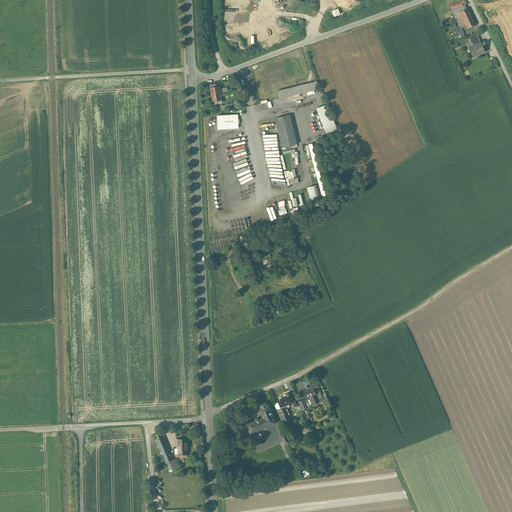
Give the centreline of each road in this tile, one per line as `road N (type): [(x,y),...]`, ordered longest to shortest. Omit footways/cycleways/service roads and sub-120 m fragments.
road 1 (unclassified): [(208,414),(304,373),(511,246)]
road 2 (secondary): [(192,73),(208,414)]
road 3 (unclassified): [(424,0),(223,73),(192,73)]
road 4 (unclassified): [(0,431),(208,414)]
